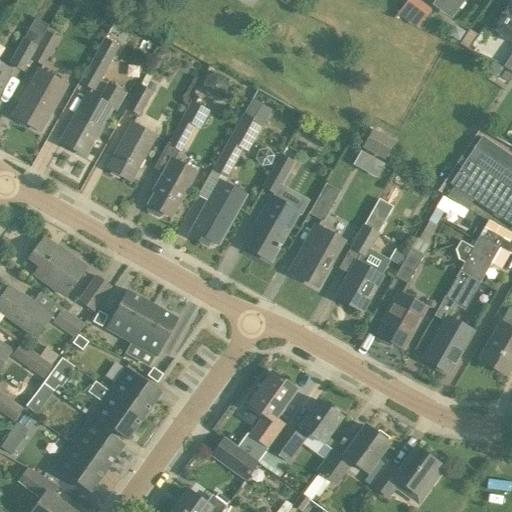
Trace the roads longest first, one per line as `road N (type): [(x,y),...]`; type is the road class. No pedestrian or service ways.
road 1 (residential): [(255,319),(7,181)]
road 2 (residential): [(511,422),(444,420),(255,319)]
road 3 (residential): [(120,511),(255,319)]
